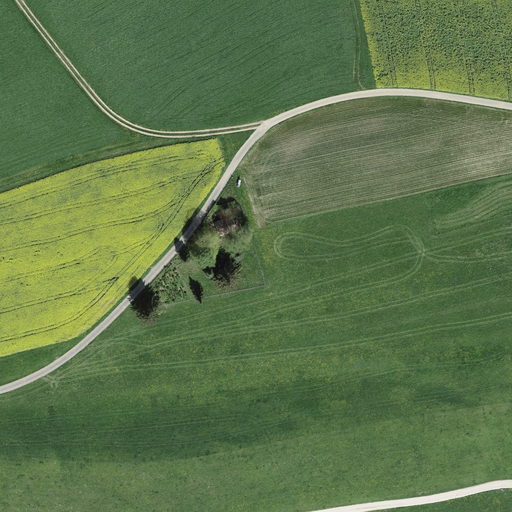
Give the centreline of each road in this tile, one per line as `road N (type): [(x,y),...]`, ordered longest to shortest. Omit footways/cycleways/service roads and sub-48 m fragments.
road 1 (track): [(0,389),(33,378),(94,335),(179,245),(270,123),(325,102),(387,92),(511,106)]
road 2 (track): [(21,0),(91,94),(125,123),(187,134),(270,123)]
road 3 (track): [(511,484),(338,511)]
